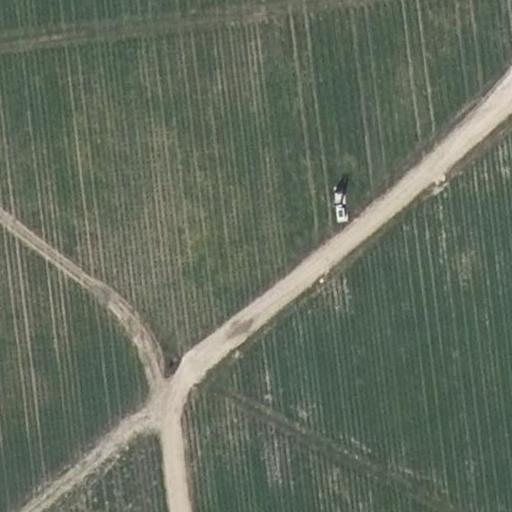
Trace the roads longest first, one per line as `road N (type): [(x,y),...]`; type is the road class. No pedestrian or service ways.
road 1 (track): [(511,91),(34,511)]
road 2 (track): [(179,511),(166,400),(138,321),(0,209)]
